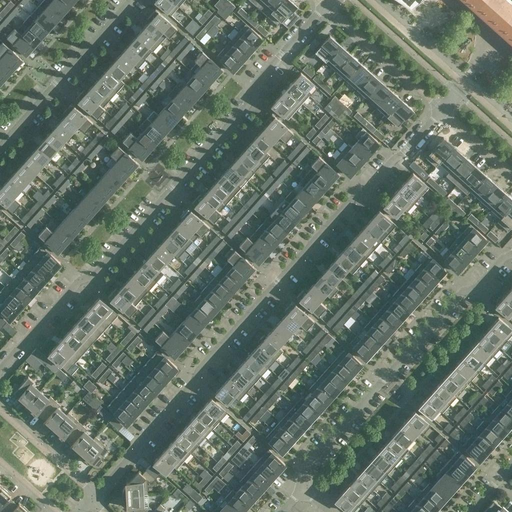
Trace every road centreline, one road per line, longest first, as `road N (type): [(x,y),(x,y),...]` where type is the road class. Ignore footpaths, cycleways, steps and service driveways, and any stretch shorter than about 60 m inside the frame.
road 1 (residential): [(93,499),(198,367),(353,195),(442,111)]
road 2 (residential): [(0,368),(172,187),(325,5)]
road 3 (residential): [(302,490),(303,470),(382,379),(463,290),(511,254)]
road 4 (residential): [(0,145),(130,0)]
road 5 (residential): [(325,5),(442,111)]
road 6 (residential): [(458,93),(353,0)]
road 7 (residential): [(93,499),(0,409)]
